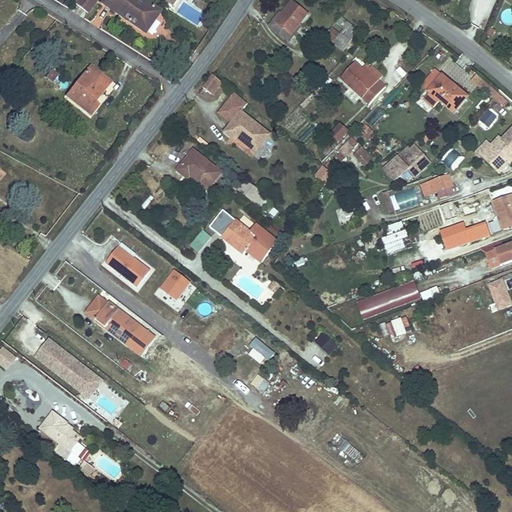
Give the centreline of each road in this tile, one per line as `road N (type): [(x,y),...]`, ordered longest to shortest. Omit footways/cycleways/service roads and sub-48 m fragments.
road 1 (tertiary): [(246,0),(0,318)]
road 2 (residential): [(403,0),(441,22),(511,86)]
